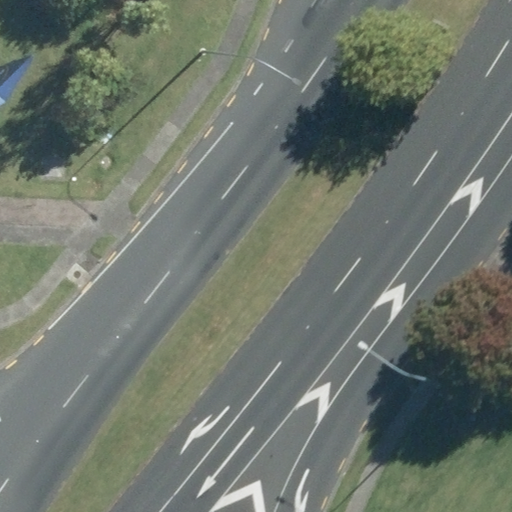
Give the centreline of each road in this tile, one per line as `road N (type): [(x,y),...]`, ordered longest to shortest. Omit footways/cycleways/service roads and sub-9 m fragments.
road 1 (secondary): [(511,32),(306,328),(163,511)]
road 2 (secondary): [(91,368),(352,0)]
road 3 (primary): [(511,173),(359,402),(319,511)]
road 4 (secondary): [(0,498),(91,368)]
